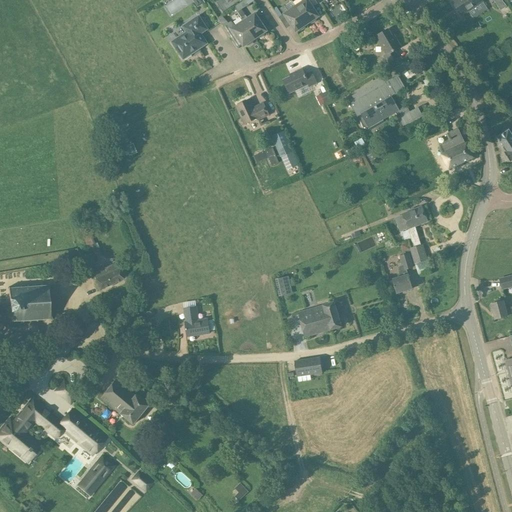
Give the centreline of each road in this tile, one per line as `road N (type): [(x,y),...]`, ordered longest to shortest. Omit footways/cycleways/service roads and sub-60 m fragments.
road 1 (unclassified): [(0,337),(180,359),(280,357),(337,349),(467,308)]
road 2 (tertiary): [(511,476),(467,308)]
